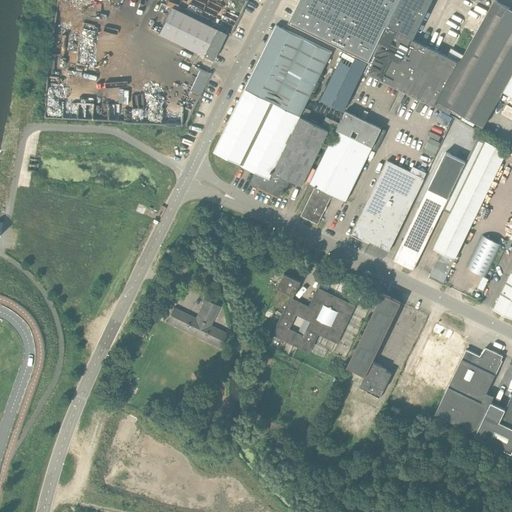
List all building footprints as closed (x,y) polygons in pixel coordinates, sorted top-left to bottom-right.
[(386,27),(399,0),(300,0),(299,2),(295,10),(289,22),(370,61),(386,27)] [(399,0),(386,27),(370,61),(364,72),(400,90),(389,112),(394,115),(405,92),(436,107),(439,102),(488,11),(476,5),(447,57),(413,40),(432,0),(399,0)] [(511,10),(494,0),(439,102),(483,127),(511,74),(511,10)] [(158,34),(202,56),(213,61),(226,34),(216,29),(171,7),(158,34)] [(245,90),(300,116),(332,53),(277,26),(245,90)] [(202,93),(210,71),(199,68),(192,89),(202,93)] [(511,74),(503,92),(511,97),(511,74)] [(273,172),(290,180),(301,186),(328,131),(300,117),(300,116),(245,90),(214,152),(255,172),(270,179),(273,172)] [(511,120),(511,108),(506,105),(501,114),(511,120)] [(315,186),(300,216),(317,224),(332,194),(345,201),(381,128),(346,111),(342,118),(309,183),(315,186)] [(332,128),(336,119),(327,115),(323,124),(332,128)] [(434,157),(436,151),(437,151),(442,141),(430,136),(423,153),(434,157)] [(465,162),(443,209),(450,213),(433,248),(441,252),(429,275),(443,283),(507,152),(477,137),(465,162)] [(443,209),(465,162),(446,153),(428,189),(393,261),(413,271),(443,209)] [(389,251),(424,179),(387,161),(352,233),(351,233),(350,235),(362,241),(363,239),(389,251)] [(270,179),(255,172),(249,184),(278,198),(282,191),(284,192),(290,180),(273,172),(270,179)] [(511,238),(511,269),(493,309),(511,318),(511,232),(510,238),(511,238)] [(480,274),(486,277),(502,244),(483,235),(467,268),(480,274)] [(283,274),(276,289),(293,297),(300,282),(283,274)] [(480,274),(477,279),(479,280),(477,285),(475,284),(473,289),(482,293),(489,278),(486,277),(480,274)] [(335,342),(352,307),(319,291),(310,309),(291,301),(274,336),(310,353),(319,335),(335,342)] [(382,294),(347,367),(364,375),(359,386),(367,390),(367,392),(379,398),(391,373),(381,369),(382,366),(372,362),(400,302),(382,294)] [(228,334),(210,326),(219,306),(205,299),(196,319),(174,308),(167,322),(221,349),(228,334)] [(492,399),(485,395),(502,361),(501,360),(503,356),(485,348),(481,356),(466,349),(435,414),(475,434),(490,403),(492,399)] [(116,390),(126,394),(131,383),(121,378),(116,390)] [(511,394),(504,410),(499,422),(511,428),(511,394)] [(511,428),(499,422),(504,410),(490,403),(475,434),(511,453),(511,452),(511,428)]
